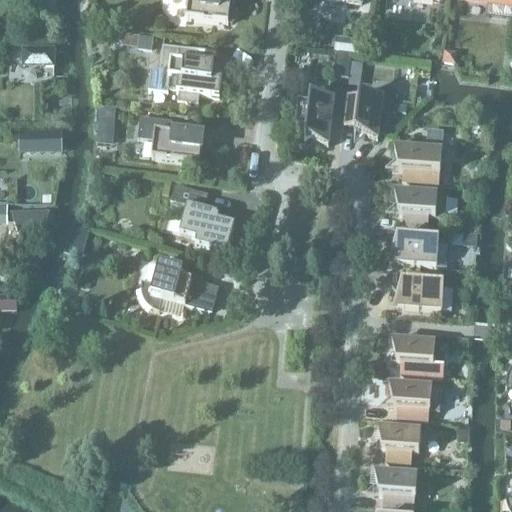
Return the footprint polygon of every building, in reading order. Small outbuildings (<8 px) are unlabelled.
[(233,10),(230,9),(231,0),(188,0),(186,23),(228,28),(228,26),(231,26),(233,22),(234,18),(234,14),(233,10)] [(153,41),(139,39),(137,53),(151,55),(153,41)] [(358,43),(347,42),(346,55),(357,56),(358,43)] [(168,95),(179,96),(178,106),(198,109),(199,99),(219,101),(222,79),(218,78),(219,71),(195,68),(197,54),(163,49),(160,74),(151,73),(148,95),(168,97),(168,95)] [(55,52),(24,52),(23,69),(55,69),(55,52)] [(332,81),(348,83),(348,82),(351,57),(336,55),(333,80),(332,81)] [(355,131),(354,135),(356,136),(377,144),(383,101),(359,98),(358,100),(346,98),(343,129),(355,131)] [(294,127),(296,127),(306,128),(305,142),(306,142),(328,151),(334,103),(310,100),(309,103),(299,102),(298,101),(294,127)] [(407,108),(393,107),(392,115),(406,117),(407,108)] [(114,113),(99,112),(99,124),(113,125),(114,113)] [(151,163),(199,169),(202,142),(169,138),(170,125),(140,121),(138,143),(153,145),(151,163)] [(30,151),(30,134),(20,134),(20,151),(30,151)] [(427,143),(426,153),(441,154),(442,144),(427,143)] [(403,176),(402,188),(438,191),(439,178),(440,179),(442,154),(441,154),(426,153),(394,151),(398,174),(398,175),(403,176)] [(6,183),(6,203),(25,203),(25,183),(6,183)] [(171,205),(186,210),(179,237),(196,242),(195,248),(227,257),(235,228),(218,223),(219,221),(217,216),(204,213),(208,198),(178,190),(176,195),(174,194),(171,205)] [(403,220),(402,232),(427,234),(428,222),(445,223),(447,199),(394,195),(399,219),(398,220),(403,220)] [(48,217),(18,217),(24,234),(24,241),(39,241),(48,217)] [(427,234),(402,232),(401,244),(397,244),(396,245),(389,267),(437,271),(439,247),(437,247),(438,235),(427,234)] [(141,291),(141,294),(141,296),(141,298),(142,300),(142,302),(143,304),(144,305),(146,307),(147,309),(150,312),(154,314),(155,315),(157,316),(159,316),(163,304),(209,317),(216,291),(185,283),(187,277),(159,269),(153,288),(142,285),(141,287),(141,289),(141,291)] [(442,291),(443,279),(407,276),(406,289),(401,288),(401,289),(394,312),(442,315),(443,291),(442,291)] [(0,313),(16,313),(15,299),(0,298),(0,313)] [(435,347),(392,344),(396,367),(396,368),(401,369),(400,381),(425,383),(442,384),(445,348),(435,347)] [(398,413),(397,425),(428,427),(429,415),(440,416),(441,392),(388,388),(393,411),(393,413),(398,413)] [(386,456),(385,469),(411,470),(411,458),(419,459),(420,435),(377,432),(382,455),(382,456),(386,456)] [(383,501),(382,511),(413,511),(414,503),(416,503),(417,479),(374,476),(378,500),(383,501)]
